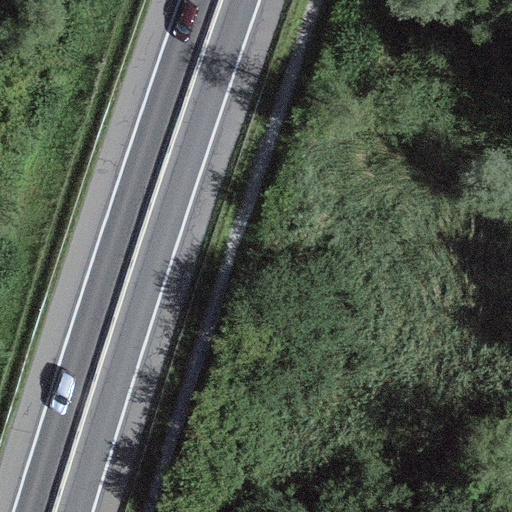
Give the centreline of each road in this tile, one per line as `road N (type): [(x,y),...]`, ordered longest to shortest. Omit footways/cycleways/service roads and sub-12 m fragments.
road 1 (trunk): [(72,511),(242,0)]
road 2 (trunk): [(201,0),(35,511)]
